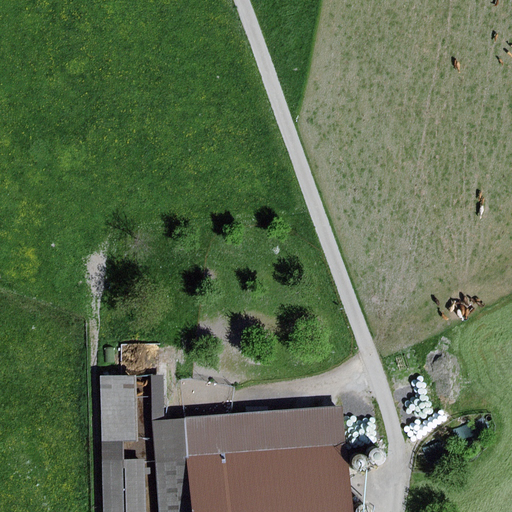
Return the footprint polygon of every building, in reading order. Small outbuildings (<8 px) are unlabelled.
[(165,404),(163,368),(153,368),(154,405),(165,404)] [(101,377),(102,441),(125,441),(138,441),(137,377),(101,377)] [(350,511),(343,408),(155,422),(162,511),(350,511)] [(125,441),(102,441),(102,462),(126,462),(125,441)] [(384,468),(387,468),(390,466),(393,463),(394,460),(394,456),(393,453),(391,451),(388,449),(385,448),(382,448),(379,449),(376,451),(374,454),(373,457),(373,460),(375,464),(377,466),(380,468),(384,468)] [(363,475),(366,474),(369,473),(371,470),(373,467),(373,463),(372,460),(370,457),(367,456),(364,455),(361,455),(358,456),(355,458),(353,460),(352,464),(352,467),(354,470),(356,473),(359,474),(363,475)] [(126,462),(102,462),(103,511),(146,511),(145,461),(126,462)]
